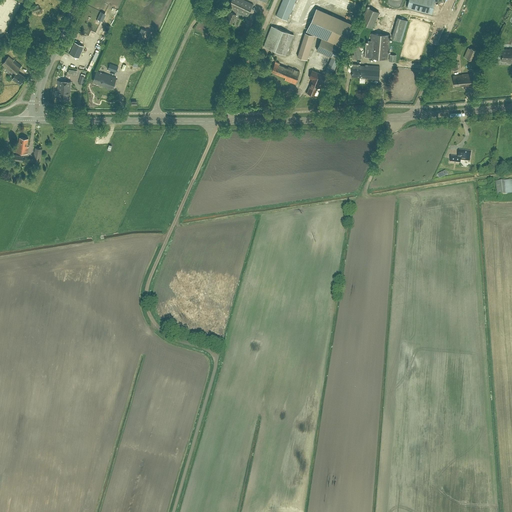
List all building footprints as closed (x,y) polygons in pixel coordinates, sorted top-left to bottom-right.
[(247,16),(253,4),(244,0),(231,0),(228,6),(232,8),(231,11),(229,10),(225,19),(232,22),(236,14),(235,13),(236,11),(247,16)] [(287,20),(295,0),(282,0),(276,15),(287,20)] [(431,13),(434,0),(408,0),(407,7),(431,13)] [(372,28),(379,12),(367,7),(360,23),(372,28)] [(332,15),(321,38),(316,49),(333,57),(338,59),(343,48),(354,24),(332,15)] [(401,39),(407,20),(398,17),(392,36),(401,39)] [(285,55),(293,34),(272,26),(263,46),(285,55)] [(387,59),(389,34),(371,33),(371,41),(368,40),(368,42),(366,42),(364,57),(387,59)] [(75,41),(69,54),(79,58),(84,46),(75,41)] [(471,60),(476,50),(468,46),(463,57),(471,60)] [(511,49),(502,49),(501,61),(508,61),(511,61),(511,49)] [(13,60),(8,56),(1,65),(14,75),(12,79),(20,84),(24,76),(17,71),(22,65),(14,59),(13,60)] [(333,57),(327,71),(332,73),(338,59),(333,57)] [(139,62),(127,59),(125,58),(123,63),(126,64),(133,66),(137,67),(139,62)] [(116,73),(118,66),(110,63),(107,69),(116,73)] [(288,68),(275,63),(271,71),(285,77),(284,79),(295,83),(300,72),(288,66),(288,68)] [(366,66),(358,65),(358,64),(352,63),(351,76),(365,77),(365,78),(379,79),(379,66),(366,65),(366,66)] [(318,88),(320,82),(323,74),(312,70),(309,77),(313,79),(311,83),(307,92),(314,95),(317,87),(318,88)] [(103,73),(96,71),(93,80),(102,83),(101,85),(112,89),(116,77),(103,73)] [(475,85),(473,73),(462,74),(462,75),(453,75),(454,86),(463,85),(463,86),(474,85),(475,85)] [(56,90),(55,94),(57,95),(57,98),(63,99),(65,81),(58,80),(57,85),(58,85),(58,90),(56,90)] [(28,147),(26,146),(28,138),(19,137),(18,146),(16,146),(16,152),(27,153),(28,147)] [(40,162),(42,148),(35,147),(33,161),(40,162)] [(469,162),(470,153),(464,152),(464,151),(459,151),(458,158),(451,157),(450,163),(460,164),(460,161),(469,162)] [(497,196),(505,195),(504,181),(496,182),(497,196)]
